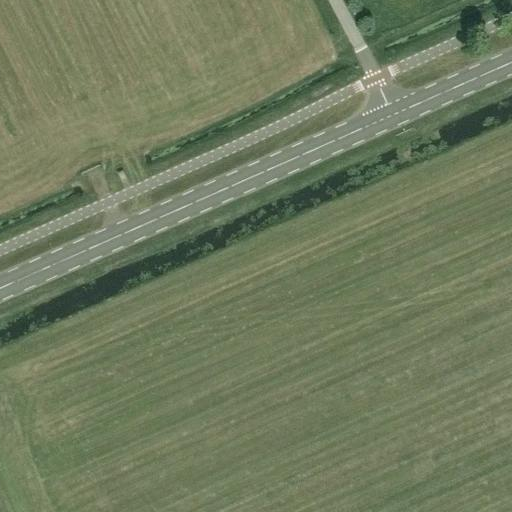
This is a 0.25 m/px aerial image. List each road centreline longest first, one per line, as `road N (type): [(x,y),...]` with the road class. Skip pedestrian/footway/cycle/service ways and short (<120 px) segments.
road 1 (secondary): [(0,292),(392,116)]
road 2 (secondary): [(392,116),(511,63)]
road 3 (unclassified): [(392,116),(333,0)]
